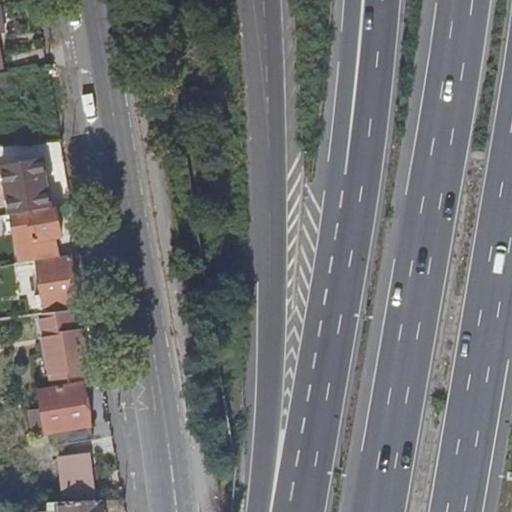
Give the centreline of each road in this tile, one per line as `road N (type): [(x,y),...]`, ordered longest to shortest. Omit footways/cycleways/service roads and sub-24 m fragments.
road 1 (motorway): [(462,0),(377,511)]
road 2 (secondary): [(175,511),(94,0)]
road 3 (motorway): [(372,0),(340,264),(298,511)]
road 4 (motorway): [(257,0),(270,200),(269,511)]
road 5 (motorway): [(455,511),(511,180)]
